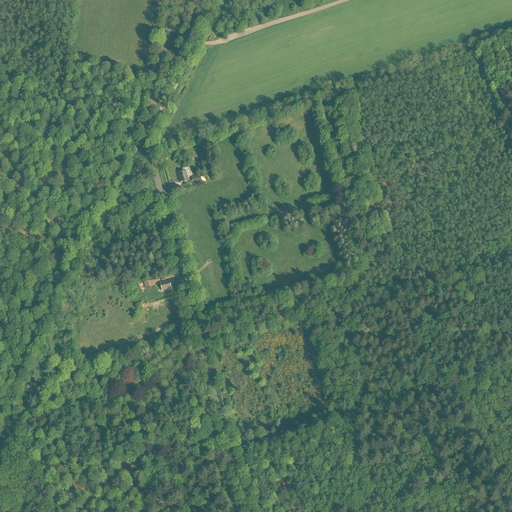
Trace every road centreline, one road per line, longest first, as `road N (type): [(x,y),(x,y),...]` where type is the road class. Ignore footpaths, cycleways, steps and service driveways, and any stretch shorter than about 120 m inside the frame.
road 1 (unclassified): [(248,511),(148,148),(174,0)]
road 2 (track): [(150,154),(473,48)]
road 3 (track): [(9,425),(140,150),(148,148)]
road 4 (track): [(160,108),(198,44),(345,0)]
road 5 (track): [(229,452),(399,395)]
road 6 (track): [(33,91),(140,150)]
